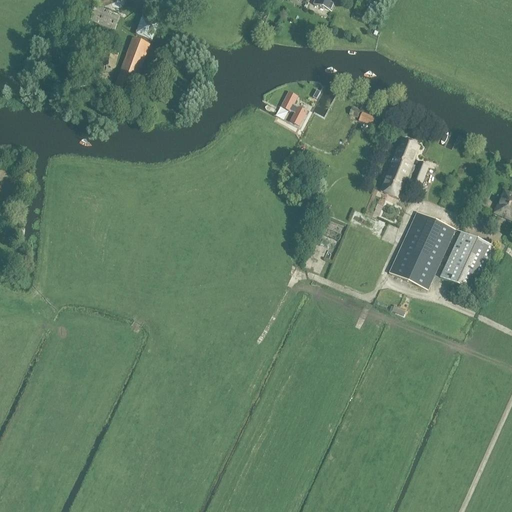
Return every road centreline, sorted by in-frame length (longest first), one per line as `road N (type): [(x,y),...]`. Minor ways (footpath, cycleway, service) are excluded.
road 1 (track): [(312,289),(511,369)]
road 2 (unclassified): [(460,511),(511,396)]
